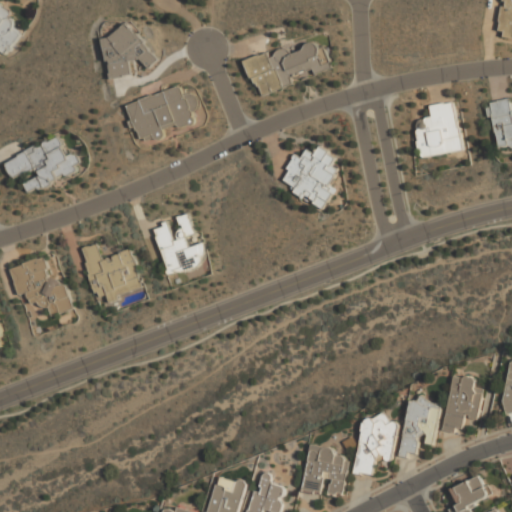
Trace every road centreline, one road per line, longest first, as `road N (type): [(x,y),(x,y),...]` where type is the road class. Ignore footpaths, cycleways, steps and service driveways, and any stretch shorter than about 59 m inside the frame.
road 1 (tertiary): [(0,397),(430,230),(511,207)]
road 2 (residential): [(0,239),(359,96),(511,66)]
road 3 (residential): [(361,66),(377,211),(390,246)]
road 4 (residential): [(409,238),(361,66)]
road 5 (residential): [(511,443),(366,511)]
